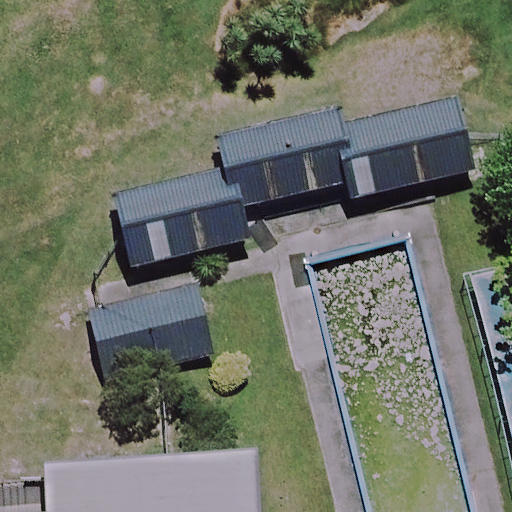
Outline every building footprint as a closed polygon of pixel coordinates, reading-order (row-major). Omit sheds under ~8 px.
[(441,80),(215,137),(238,229),(464,172),(441,80)] [(156,181),(49,208),(69,285),(176,258),(156,181)] [(511,268),(460,281),(511,486),(511,268)] [(145,290),(28,320),(49,401),(166,372),(145,290)] [(239,511),(238,460),(0,469),(0,511),(239,511)]
